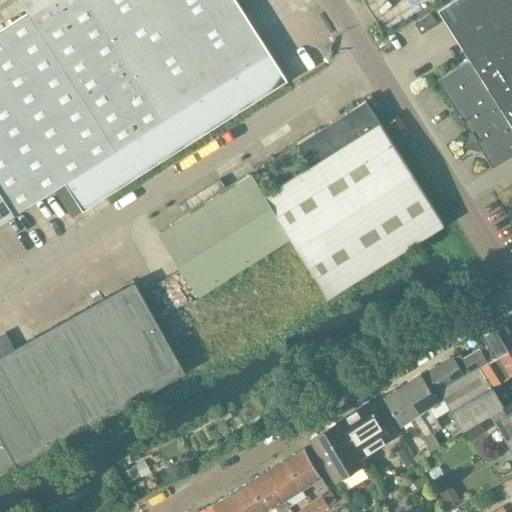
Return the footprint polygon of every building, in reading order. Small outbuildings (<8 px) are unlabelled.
[(0,223),(56,188),(74,215),(84,209),(287,80),(236,0),(22,0),(31,14),(0,33),(0,223)] [(469,142),(481,145),(493,164),(511,152),(511,0),(449,0),(438,8),(470,58),(438,78),(471,130),(469,142)] [(431,14),(415,24),(422,34),(437,24),(431,14)] [(328,296),(443,223),(364,101),(298,143),(312,164),(263,195),(328,296)] [(286,177),(307,164),(296,146),(275,160),(286,177)] [(199,296),(290,237),(251,176),(159,235),(199,296)] [(0,472),(183,371),(134,283),(15,349),(6,333),(0,336),(0,472)] [(481,348),(463,358),(470,371),(480,365),(511,346),(511,331),(506,320),(475,338),(481,348)] [(511,346),(480,365),(491,384),(511,371),(511,346)] [(441,363),(453,381),(465,374),(453,355),(441,363)] [(435,417),(450,408),(443,398),(438,389),(453,381),(441,363),(422,375),(422,374),(403,385),(432,432),(441,426),(435,417)] [(480,365),(470,371),(465,374),(453,381),(438,389),(443,398),(463,430),(504,406),(491,384),(480,365)] [(401,424),(409,419),(431,452),(440,446),(431,432),(432,432),(403,385),(384,397),(401,424)] [(369,401),(340,419),(351,437),(362,455),(391,437),(380,419),(369,401)] [(511,401),(490,414),(506,441),(511,437),(511,401)] [(335,478),(353,467),(363,461),(354,446),(338,421),(310,438),(335,478)] [(406,467),(417,461),(403,438),(393,444),(406,467)] [(304,447),(284,459),(302,488),(311,482),(316,490),(326,483),(321,475),(304,447)] [(284,459),(266,470),(284,499),(285,498),(302,488),(284,459)] [(266,470),(248,481),(266,510),(275,504),(279,511),(288,506),(266,470)] [(248,481),(231,492),(242,511),(262,511),(266,510),(248,481)] [(242,511),(231,492),(211,504),(215,511),(242,511)] [(322,495),(311,502),(317,511),(321,511),(330,507),(322,495)] [(317,511),(311,502),(300,508),(302,511),(317,511)]
